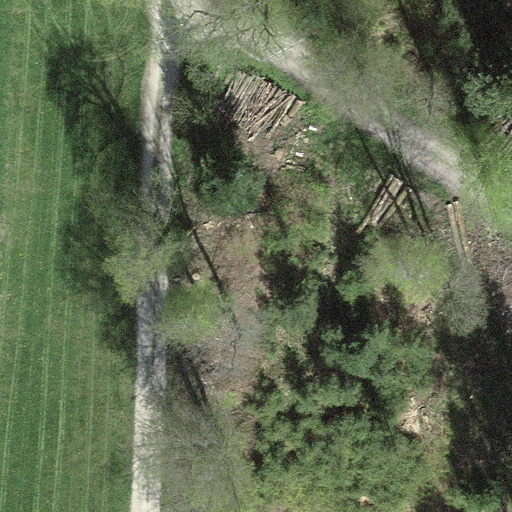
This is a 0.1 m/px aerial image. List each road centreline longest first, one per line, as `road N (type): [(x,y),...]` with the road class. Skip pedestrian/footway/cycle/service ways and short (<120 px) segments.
road 1 (track): [(136,511),(156,248),(158,0)]
road 2 (track): [(511,212),(403,150),(182,0)]
